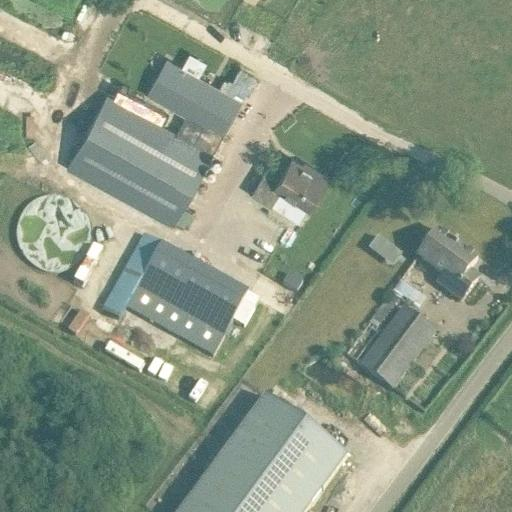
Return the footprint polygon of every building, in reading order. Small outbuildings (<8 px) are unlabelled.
[(242,100),(118,31),(97,70),(148,98),(149,95),(185,115),(176,132),(106,94),(66,166),(172,225),(242,100)] [(308,207),(315,197),(326,180),(292,158),(279,179),(265,170),(251,193),(270,206),(281,190),(308,207)] [(27,201),(27,262),(88,261),(88,200),(27,201)] [(445,290),(445,291),(461,303),(479,279),(470,271),(478,261),(438,232),(418,258),(451,282),(445,290)] [(161,246),(126,309),(213,358),(248,295),(161,246)] [(390,295),(415,311),(423,297),(398,282),(390,295)] [(361,367),(393,391),(436,333),(404,309),(361,367)] [(181,511),(307,511),(347,459),(266,398),(181,511)]
